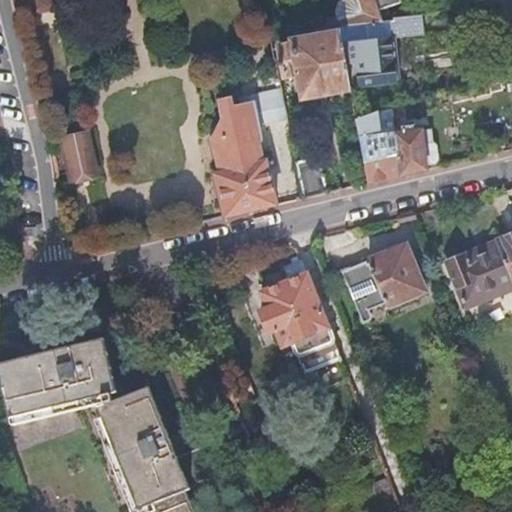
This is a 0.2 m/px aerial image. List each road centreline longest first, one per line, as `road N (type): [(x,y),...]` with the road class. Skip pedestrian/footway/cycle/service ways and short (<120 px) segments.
road 1 (residential): [(72,276),(511,169)]
road 2 (residential): [(0,22),(72,276)]
